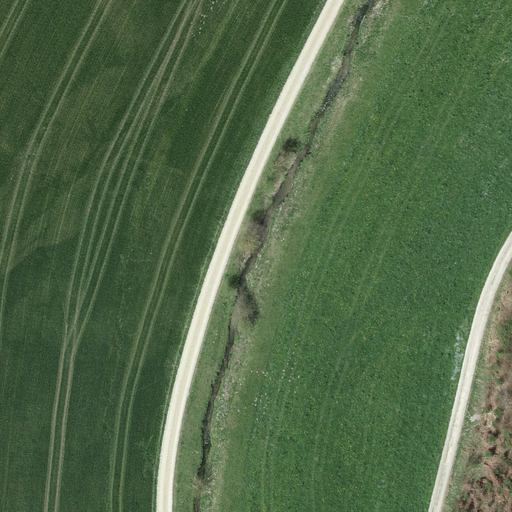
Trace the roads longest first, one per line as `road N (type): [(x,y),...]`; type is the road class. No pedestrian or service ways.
road 1 (track): [(340,0),(206,291),(166,471),(169,511)]
road 2 (track): [(445,511),(511,267)]
